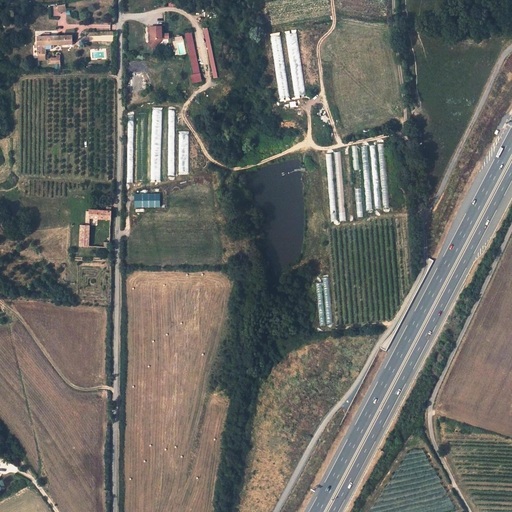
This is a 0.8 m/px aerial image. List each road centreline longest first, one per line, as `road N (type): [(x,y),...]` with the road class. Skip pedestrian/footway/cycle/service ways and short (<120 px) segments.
road 1 (unclassified): [(119,0),(114,511)]
road 2 (motorway): [(511,140),(316,511)]
road 3 (motorway): [(333,511),(511,174)]
road 4 (track): [(312,146),(236,168),(219,165),(185,114),(208,82),(195,24),(172,9),(119,17)]
road 5 (track): [(424,266),(393,0)]
road 6 (track): [(331,0),(333,30),(315,44),(320,94),(309,110),(312,146),(407,131)]
road 7 (track): [(0,138),(18,127),(21,78),(119,79)]
road 8 (track): [(228,167),(219,208),(136,209),(126,213),(126,231),(117,232)]
road 9 (track): [(0,301),(66,381),(114,390)]
